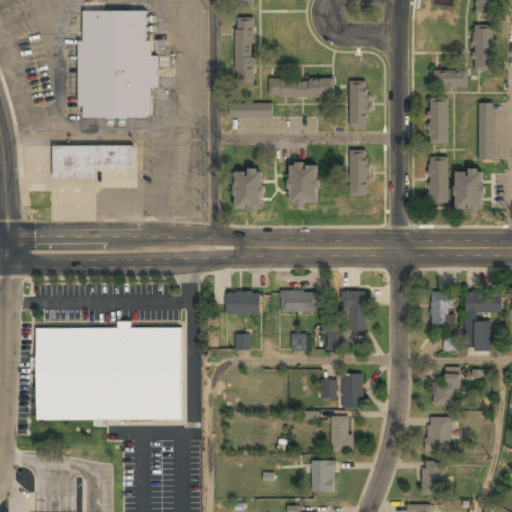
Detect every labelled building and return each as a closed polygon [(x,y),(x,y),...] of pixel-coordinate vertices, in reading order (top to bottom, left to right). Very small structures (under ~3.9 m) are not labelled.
[(495,0),(477,0),(476,14),(494,16),(495,0)] [(150,119),(150,88),(152,88),(151,11),(80,12),(80,119),(150,119)] [(253,82),(253,18),(236,18),(235,82),(253,82)] [(493,26),(473,26),(473,71),(493,71),(493,26)] [(467,71),(435,71),(435,88),(467,88),(467,71)] [(334,78),(269,78),(269,98),(334,98),(334,78)] [(352,126),(366,126),(366,83),(352,83),(352,126)] [(448,98),(429,98),(429,145),(448,145),(448,98)] [(273,103),(230,103),(230,119),(273,119),(273,103)] [(479,104),(479,160),(493,160),(493,104),(479,104)] [(96,180),(96,170),(135,170),(135,147),(53,146),(53,180),(96,180)] [(367,150),(349,150),(350,197),(368,196),(367,150)] [(447,157),(427,158),(429,204),(449,203),(447,157)] [(289,205),(317,205),(317,165),(289,165),(289,205)] [(263,211),(262,171),(235,171),(235,211),(263,211)] [(483,171),(455,171),(455,212),(483,212),(483,171)] [(317,312),(317,291),(281,291),(281,312),(317,312)] [(366,291),(342,291),(343,328),(327,328),(328,350),(350,349),(350,332),(367,331),(366,291)] [(260,315),(260,293),(226,293),(226,315),(260,315)] [(431,330),(452,330),(452,293),(431,293),(431,330)] [(465,293),(465,314),(502,314),(502,293),(465,293)] [(474,351),(491,351),(491,322),(474,322),(474,351)] [(181,328),(36,328),(37,420),(182,419),(181,328)] [(249,336),(238,335),(238,348),(248,348),(249,336)] [(306,335),(292,335),(292,351),(306,351),(306,335)] [(452,337),(444,339),(446,351),(455,348),(452,337)] [(444,383),(432,383),(432,407),(458,407),(458,373),(444,373),(444,383)] [(362,374),(342,374),(342,409),(362,409),(362,374)] [(336,380),(321,380),(321,398),(336,398),(336,380)] [(331,451),(352,451),(352,417),(331,417),(331,451)] [(451,417),(427,417),(427,450),(451,450),(451,417)] [(334,460),(312,460),(312,492),(334,492),(334,460)] [(421,495),(445,495),(445,460),(421,460),(421,495)]
